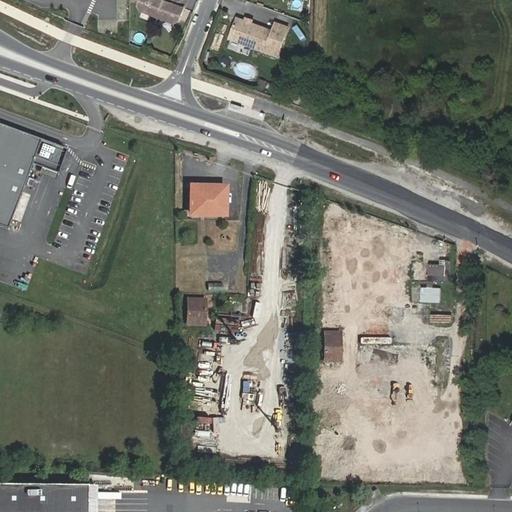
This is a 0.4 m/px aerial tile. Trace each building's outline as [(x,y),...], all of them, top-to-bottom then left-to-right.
[(142,0),(140,6),(142,11),(175,24),(180,21),(187,0),(142,0)] [(237,18),(230,39),(265,52),(273,31),(252,23),(245,21),(237,18)] [(0,229),(7,232),(31,168),(57,177),(66,153),(0,128),(0,229)] [(32,191),(35,183),(29,181),(26,188),(32,191)] [(191,192),(191,214),(225,215),(225,187),(211,186),(211,192),(191,192)] [(446,265),(429,264),(428,282),(450,283),(451,275),(452,260),(446,260),(446,265)] [(439,288),(421,288),(421,302),(438,302),(439,288)] [(206,300),(188,299),(187,324),(205,324),(206,300)] [(431,313),(430,322),(452,322),(452,313),(431,313)] [(340,362),(341,332),(325,332),(325,351),(322,351),(322,355),(324,355),(324,361),(340,362)] [(448,383),(448,337),(437,337),(436,383),(448,383)] [(428,462),(435,462),(435,447),(408,447),(407,480),(428,480),(428,462)] [(0,511),(88,511),(88,483),(0,482),(0,511)] [(377,489),(369,494),(372,499),(380,494),(377,489)]
